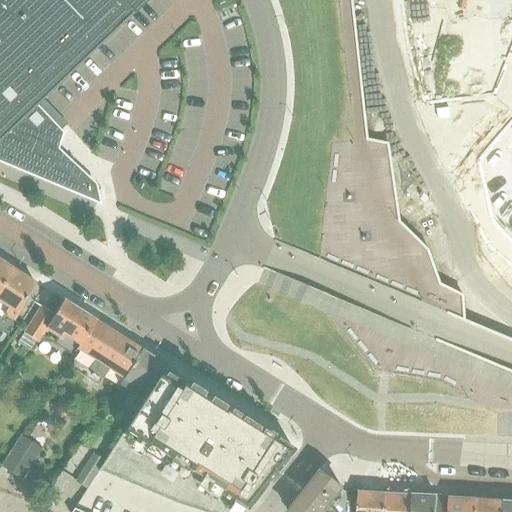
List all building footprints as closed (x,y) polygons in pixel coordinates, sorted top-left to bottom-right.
[(0,0),(0,160),(97,202),(93,185),(55,150),(58,141),(60,133),(35,107),(42,100),(147,0),(0,0)] [(502,0),(427,0),(434,54),(508,45),(502,0)] [(0,286),(12,269),(0,261),(0,286)] [(12,269),(0,286),(0,302),(7,307),(3,314),(13,321),(22,307),(20,306),(34,283),(12,269)] [(75,349),(94,320),(62,301),(53,315),(40,307),(17,344),(29,351),(35,342),(36,342),(44,329),(59,338),(54,345),(71,355),(75,349)] [(139,350),(94,320),(75,349),(96,363),(85,380),(96,386),(107,369),(121,378),(139,350)] [(139,350),(121,378),(109,397),(119,403),(127,390),(128,391),(132,385),(145,394),(160,370),(164,365),(139,350)] [(97,471),(98,471),(99,471),(173,503),(199,511),(243,511),(253,500),(250,497),(258,487),(261,489),(293,450),(264,432),(265,431),(226,406),(225,407),(183,380),(181,383),(160,370),(145,394),(147,395),(97,471)] [(40,449),(20,437),(1,467),(21,479),(40,449)] [(86,487),(103,461),(92,454),(75,480),(86,487)] [(324,511),(342,488),(321,473),(290,511),(324,511)] [(358,494),(357,511),(385,511),(386,495),(358,494)] [(386,495),(385,511),(412,511),(414,497),(386,495)] [(414,497),(412,511),(448,511),(449,499),(414,497)] [(475,511),(476,500),(449,499),(448,511),(475,511)] [(502,511),(503,502),(476,500),(475,511),(502,511)] [(511,511),(511,502),(503,502),(502,511),(511,511)]
